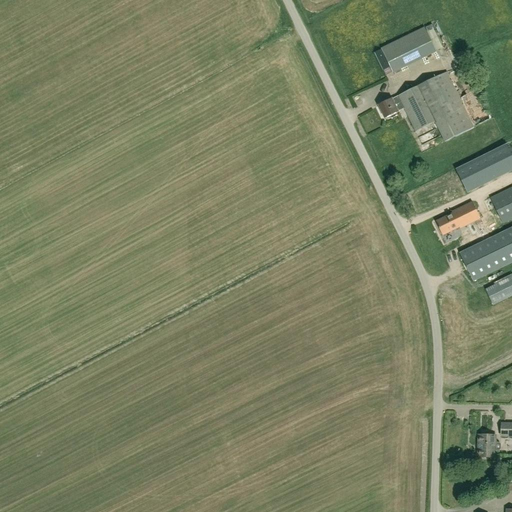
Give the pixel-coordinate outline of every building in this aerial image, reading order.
[(424,27),(381,49),(393,73),(437,52),(424,27)] [(385,117),(397,111),(404,108),(416,132),(435,123),(445,142),(474,127),(447,72),(398,96),(399,98),(392,101),(392,100),(380,106),(385,117)] [(474,190),(501,179),(492,156),(476,162),(479,170),(467,174),(474,190)] [(414,176),(416,184),(430,179),(428,171),(414,176)] [(511,187),(491,198),(503,223),(511,219),(511,187)] [(436,222),(443,235),(459,227),(460,228),(480,219),(472,203),(452,212),(453,214),(436,222)] [(497,216),(473,227),(478,236),(501,224),(497,216)] [(511,227),(460,252),(474,282),(511,263),(511,227)] [(496,287),(487,291),(493,305),(511,295),(511,274),(494,283),(496,287)] [(511,422),(501,423),(500,437),(511,436),(511,422)] [(478,435),(478,455),(494,456),(494,451),(499,451),(501,449),(501,444),(499,442),(495,442),(495,436),(488,436),(486,433),(481,433),(480,436),(478,435)]
